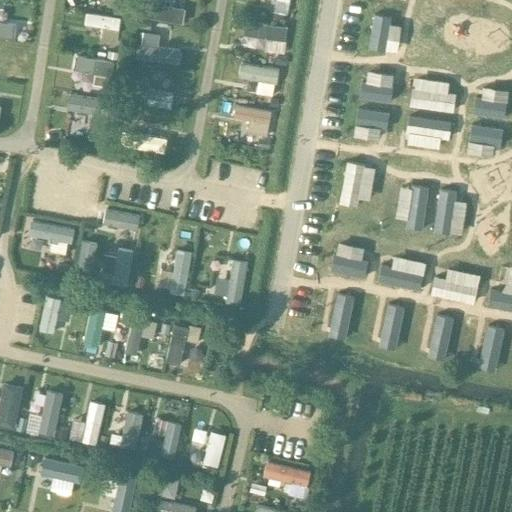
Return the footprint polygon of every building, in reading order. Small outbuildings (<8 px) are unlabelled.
[(156,0),(156,18),(186,20),(186,0),(156,0)] [(100,25),(98,37),(119,40),(123,15),(86,10),(84,23),(100,25)] [(391,16),(374,14),(369,48),(386,50),(391,16)] [(0,17),(0,34),(21,35),(22,19),(0,17)] [(247,46),(288,50),(291,23),(249,19),(247,46)] [(140,31),(138,58),(184,61),(185,47),(161,45),(162,32),(140,31)] [(0,75),(14,76),(15,49),(0,48),(0,75)] [(95,72),(94,79),(112,84),(118,60),(80,51),(76,67),(95,72)] [(282,78),(283,64),(243,63),(242,77),(282,78)] [(175,105),(180,81),(147,75),(143,99),(175,105)] [(276,94),(278,81),(251,79),(250,92),(276,94)] [(393,85),(361,81),(359,97),(391,101),(393,85)] [(413,86),(410,104),(454,110),(456,92),(413,86)] [(111,110),(112,95),(74,93),(74,107),(111,110)] [(475,96),(473,112),(504,117),(507,101),(475,96)] [(270,135),(275,109),(240,102),(238,114),(253,117),(250,131),(270,135)] [(390,111),(357,106),(355,123),(387,128),(390,111)] [(451,119),(408,113),(406,131),(449,137),(451,119)] [(503,129),(471,124),(469,140),(500,145),(503,129)] [(123,131),(123,147),(170,148),(170,132),(123,131)] [(365,163),(348,160),(340,202),(357,205),(365,163)] [(71,203),(77,174),(37,165),(31,194),(71,203)] [(423,229),(428,188),(412,186),(407,227),(423,229)] [(455,191),(439,189),(434,231),(450,233),(455,191)] [(34,218),(31,233),(76,241),(78,226),(34,218)] [(120,226),(107,279),(126,284),(140,231),(120,226)] [(189,293),(193,247),(178,246),(175,268),(162,266),(159,290),(189,293)] [(334,252),(330,269),(365,276),(369,260),(334,252)] [(241,303),(251,260),(235,256),(224,299),(241,303)] [(381,263),(378,278),(420,288),(424,273),(381,263)] [(478,284),(435,275),(431,293),(474,302),(478,284)] [(511,292),(490,288),(487,305),(511,308),(511,292)] [(345,338),(355,296),(338,292),(328,334),(345,338)] [(47,293),(40,329),(57,332),(64,296),(47,293)] [(395,348),(405,306),(388,302),(378,344),(395,348)] [(109,325),(112,310),(90,305),(82,340),(102,344),(106,324),(109,325)] [(444,359),(454,316),(437,313),(427,355),(444,359)] [(142,351),(143,337),(167,338),(167,325),(159,325),(159,317),(131,316),(129,351),(142,351)] [(169,359),(186,362),(191,324),(173,322),(169,359)] [(495,370),(505,328),(488,324),(478,366),(495,370)] [(21,425),(23,382),(4,381),(1,424),(21,425)] [(28,427),(56,434),(66,391),(50,387),(44,413),(32,410),(28,427)] [(87,419),(73,417),(70,438),(101,441),(106,400),(90,398),(87,419)] [(129,409),(120,446),(176,459),(185,422),(169,418),(164,438),(144,433),(148,413),(129,409)] [(213,428),(203,461),(219,466),(229,433),(213,428)] [(0,473),(13,475),(16,445),(0,443),(0,473)] [(46,457),(45,475),(85,478),(87,460),(46,457)] [(267,461),(265,478),(278,480),(277,491),(310,495),(313,466),(267,461)] [(116,511),(130,511),(140,476),(123,472),(113,511),(116,511)] [(155,511),(198,511),(200,506),(158,494),(153,511),(155,511)] [(257,511),(300,511),(260,502),(257,511)]
